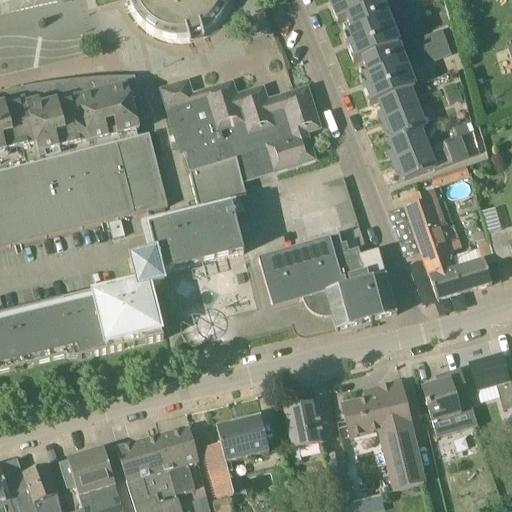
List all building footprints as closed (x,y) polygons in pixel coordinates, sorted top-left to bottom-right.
[(221,16),(226,8),(228,0),(126,0),(127,2),(129,1),(131,7),(137,18),(146,28),(162,37),(176,40),(188,39),(189,43),(204,38),(203,34),(206,32),(212,27),(217,22),(221,16)] [(346,46),(392,29),(380,0),(327,0),(338,25),(346,21),(352,36),(343,39),(346,46)] [(419,8),(402,15),(407,28),(424,21),(419,8)] [(398,47),(406,44),(403,37),(396,39),(392,29),(346,46),(353,66),(362,63),(368,77),(359,81),(370,107),(379,104),(410,92),(411,92),(415,90),(398,47)] [(442,32),(414,43),(424,68),(452,57),(442,32)] [(138,133),(136,122),(135,118),(143,116),(143,120),(145,120),(135,79),(115,80),(95,81),(86,82),(68,83),(58,85),(38,88),(28,89),(7,93),(0,95),(0,251),(118,222),(167,209),(149,137),(140,139),(138,140),(136,133),(138,133)] [(235,98),(236,98),(232,85),(205,93),(206,97),(194,101),(188,83),(160,92),(164,104),(181,158),(186,157),(190,174),(206,169),(201,153),(221,147),(217,133),(244,125),(235,98)] [(443,91),(446,99),(459,95),(462,93),(459,85),(443,91)] [(236,98),(235,98),(244,125),(217,133),(221,147),(201,153),(206,169),(237,159),(238,163),(243,185),(279,174),(279,173),(315,162),(307,136),(320,131),(307,90),(280,99),(282,106),(269,109),(263,89),(236,98)] [(456,139),(444,144),(447,151),(430,157),(428,150),(421,132),(426,131),(411,92),(410,92),(379,104),(382,112),(378,114),(386,135),(391,133),(394,141),(389,143),(392,152),(388,154),(396,175),(401,173),(404,183),(434,171),(435,173),(468,160),(459,138),(474,132),(471,124),(453,131),(456,139)] [(446,99),(449,108),(462,103),(459,95),(446,99)] [(206,169),(190,174),(191,175),(189,176),(198,211),(140,225),(148,257),(130,262),(136,285),(0,318),(0,374),(71,357),(71,356),(70,356),(69,350),(76,349),(77,352),(90,349),(92,357),(91,358),(92,359),(164,341),(163,340),(151,290),(164,286),(162,276),(190,269),(244,256),(231,204),(247,201),(243,185),(238,163),(237,159),(206,169)] [(466,169),(431,180),(435,191),(469,179),(466,169)] [(447,231),(433,191),(409,200),(411,207),(403,210),(420,257),(447,248),(442,232),(447,231)] [(511,229),(502,233),(494,211),(481,216),(488,238),(489,241),(495,264),(496,265),(511,259),(511,229)] [(341,237),(252,263),(253,264),(258,262),(272,310),(267,312),(267,313),(303,302),(304,304),(304,307),(306,308),(307,310),(308,312),(310,314),(312,315),(313,316),(315,317),(317,318),(319,319),(322,319),(324,320),(326,320),(328,320),(330,319),(332,319),(336,333),(353,329),(355,334),(380,328),(378,322),(396,317),(389,290),(386,277),(385,277),(378,253),(368,256),(367,256),(359,258),(359,256),(348,259),(344,245),(339,247),(337,239),(341,238),(341,237)] [(486,268),(495,264),(489,241),(476,245),(482,262),(455,271),(447,248),(420,257),(437,304),(491,287),(486,268)] [(501,360),(470,369),(478,397),(497,391),(500,401),(503,412),(511,408),(511,424),(509,425),(511,434),(511,383),(508,385),(501,360)] [(460,372),(435,379),(437,386),(422,391),(432,426),(460,418),(458,410),(471,406),(460,372)] [(342,409),(350,441),(379,434),(381,444),(391,483),(350,493),(351,495),(352,504),(393,494),(424,487),(410,427),(410,426),(401,386),(374,393),(375,400),(342,409)] [(316,405),(284,411),(292,452),(299,451),(324,446),(316,405)] [(226,465),(268,455),(261,423),(260,421),(217,432),(223,457),(211,460),(221,498),(233,495),(226,465)] [(168,474),(175,498),(194,492),(187,468),(199,465),(189,430),(159,439),(169,474),(168,474)] [(180,511),(178,502),(177,501),(176,501),(175,498),(168,474),(169,474),(159,439),(116,451),(127,485),(134,511),(180,511)] [(104,452),(59,466),(67,492),(75,489),(79,500),(82,511),(122,511),(119,502),(104,452)] [(327,458),(334,499),(351,495),(350,493),(344,459),(343,454),(327,458)] [(46,468),(23,477),(25,485),(35,511),(58,511),(57,498),(46,468)] [(35,511),(25,485),(27,493),(8,499),(0,471),(0,511),(35,511)] [(232,511),(229,499),(212,504),(214,511),(232,511)] [(189,511),(186,500),(178,502),(180,511),(189,511)] [(210,511),(207,501),(192,505),(194,511),(210,511)]
